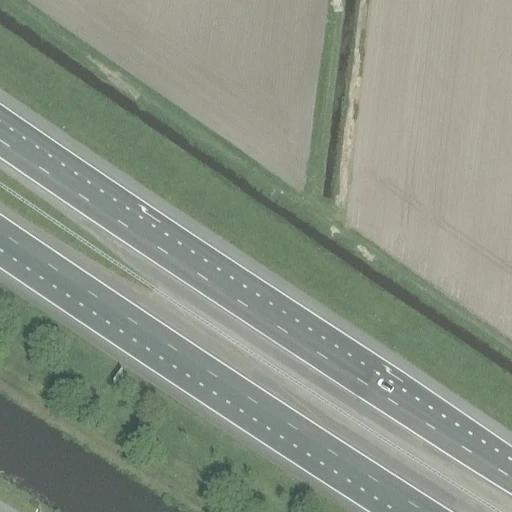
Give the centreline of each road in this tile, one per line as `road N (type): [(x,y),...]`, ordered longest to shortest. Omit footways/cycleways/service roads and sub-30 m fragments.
road 1 (motorway): [(511,476),(212,290),(0,140)]
road 2 (motorway): [(0,234),(421,511)]
